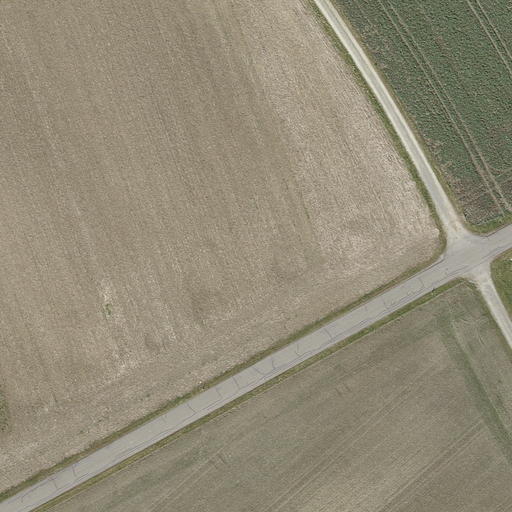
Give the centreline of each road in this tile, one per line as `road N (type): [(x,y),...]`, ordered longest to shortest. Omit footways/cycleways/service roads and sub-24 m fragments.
road 1 (tertiary): [(511,233),(2,511)]
road 2 (track): [(511,333),(375,77),(321,0)]
